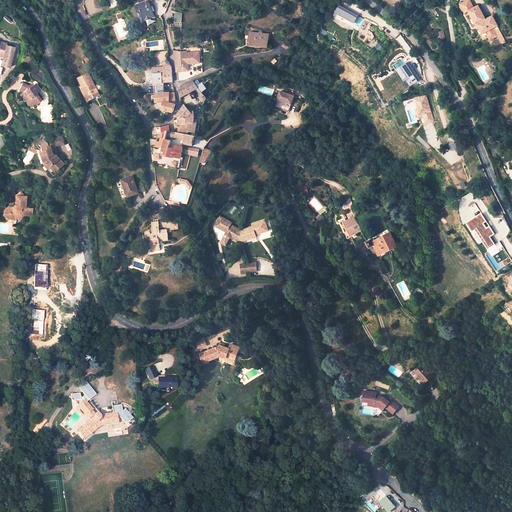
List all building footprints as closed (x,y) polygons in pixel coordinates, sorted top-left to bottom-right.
[(142,16),(144,21),(153,18),(154,16),(148,1),(149,0),(137,0),(138,3),(135,4),(137,11),(142,9),(144,15),(142,16)] [(473,0),(464,0),(463,1),(466,11),(471,9),(477,23),(481,33),(486,31),(487,35),(490,41),(497,38),(502,35),(493,15),(486,18),(480,4),(476,6),(473,0)] [(355,23),(360,13),(340,2),(333,12),(355,23)] [(251,34),(250,46),(267,47),(269,36),(263,35),(263,34),(258,33),(258,35),(251,34)] [(505,42),(502,35),(497,38),(500,45),(505,42)] [(0,55),(1,56),(0,59),(0,60),(0,63),(8,66),(12,50),(0,46),(0,55)] [(201,64),(200,53),(187,54),(187,52),(179,53),(179,57),(176,61),(178,76),(185,75),(185,72),(184,67),(186,65),(189,65),(201,64)] [(410,62),(397,67),(406,87),(419,82),(410,62)] [(153,67),(153,86),(163,85),(163,80),(163,68),(163,65),(153,67)] [(163,80),(172,80),(170,67),(163,68),(163,80)] [(101,95),(91,74),(78,80),(87,101),(101,95)] [(44,90),(40,83),(36,85),(34,83),(32,84),(25,80),(21,88),(25,90),(27,93),(26,94),(30,100),(31,99),(35,106),(47,98),(43,91),(44,90)] [(203,94),(193,81),(187,84),(184,85),(180,88),(179,96),(188,92),(195,89),(200,97),(203,94)] [(202,82),(197,85),(202,92),(207,88),(202,82)] [(271,105),(289,111),(295,95),(277,89),(271,105)] [(176,101),(174,91),(164,94),(164,101),(175,104),(176,101)] [(35,106),(31,99),(30,100),(26,94),(24,96),(31,108),(35,106)] [(162,104),(160,109),(172,112),(175,104),(164,101),(164,94),(154,94),(155,102),(160,102),(160,104),(162,104)] [(433,120),(426,95),(415,98),(419,114),(422,113),(425,122),(433,120)] [(103,100),(94,106),(103,120),(107,123),(114,119),(103,100)] [(177,117),(179,125),(177,132),(184,134),(184,129),(186,128),(187,124),(194,123),(194,117),(192,111),(190,113),(184,104),(179,111),(175,117),(177,117)] [(154,128),(155,134),(162,133),(159,141),(151,140),(151,147),(161,148),(163,149),(165,140),(167,131),(169,130),(168,125),(157,127),(154,128)] [(174,132),(173,137),(183,139),(193,141),(195,136),(184,134),(177,132),(174,132)] [(53,138),(55,143),(55,145),(62,143),(60,135),(53,138)] [(181,151),(182,147),(174,145),(174,147),(172,146),(172,148),(168,147),(170,141),(165,140),(163,149),(161,148),(160,155),(179,159),(179,163),(181,163),(182,157),(180,157),(181,155),(183,155),(183,151),(181,151)] [(41,152),(44,162),(44,166),(48,170),(50,167),(54,171),(57,169),(58,167),(62,167),(65,163),(56,156),(52,155),(50,149),(53,148),(52,144),(51,141),(45,143),(43,141),(39,145),(43,148),(43,151),(41,152)] [(189,146),(187,154),(198,157),(200,149),(189,146)] [(204,148),(200,162),(206,164),(210,150),(204,148)] [(122,179),(127,194),(138,191),(133,175),(122,179)] [(20,216),(23,216),(25,215),(32,215),(32,207),(26,207),(26,196),(24,196),(16,196),(16,204),(17,205),(15,207),(9,207),(5,211),(5,215),(9,218),(15,219),(15,217),(20,217),(20,216)] [(252,222),(240,225),(230,219),(231,217),(219,211),(214,221),(226,227),(224,229),(229,232),(232,233),(239,237),(250,234),(255,232),(255,230),(267,226),(264,216),(251,219),(252,222)] [(481,214),(466,223),(479,243),(494,233),(481,214)] [(357,217),(347,222),(345,223),(348,228),(356,219),(357,217)] [(347,229),(350,236),(361,230),(356,219),(347,229)] [(170,223),(171,230),(179,229),(177,221),(170,223)] [(154,231),(147,231),(149,244),(154,243),(154,248),(162,246),(161,237),(164,236),(164,238),(170,238),(169,228),(161,229),(160,222),(153,223),(154,231)] [(466,223),(462,226),(475,246),(479,243),(466,223)] [(397,246),(390,233),(375,241),(373,238),(367,241),(370,248),(374,246),(380,255),(386,252),(397,246)] [(255,261),(239,263),(241,272),(257,269),(255,261)] [(203,337),(196,339),(198,347),(205,345),(203,337)] [(225,357),(228,351),(236,354),(239,348),(230,344),(229,348),(222,345),(199,353),(201,363),(217,358),(223,356),(225,357)] [(233,362),(236,354),(228,351),(225,357),(225,358),(233,362)] [(158,386),(168,390),(168,386),(170,386),(174,387),(175,387),(175,376),(159,375),(159,374),(156,374),(152,364),(144,367),(148,378),(152,378),(152,380),(152,383),(158,383),(158,385),(158,386)] [(422,365),(415,371),(425,383),(432,376),(422,365)] [(83,396),(87,401),(96,394),(87,382),(80,388),(86,395),(83,396)] [(376,391),(363,390),(361,401),(368,402),(367,406),(377,407),(379,405),(384,409),(384,408),(393,414),(399,406),(390,399),(389,401),(383,396),(378,395),(377,398),(375,398),(376,391)] [(76,403),(81,398),(80,393),(71,394),(72,401),(74,400),(76,403)] [(81,398),(76,403),(90,421),(78,431),(85,439),(102,425),(119,423),(119,418),(118,412),(114,412),(101,414),(101,413),(100,413),(99,413),(99,412),(98,412),(97,413),(96,413),(93,410),(94,409),(87,401),(83,396),(81,398)] [(118,412),(119,418),(121,417),(126,424),(134,417),(126,409),(123,411),(122,405),(113,406),(114,412),(118,412)] [(394,504),(380,488),(374,492),(388,509),(394,504)]
